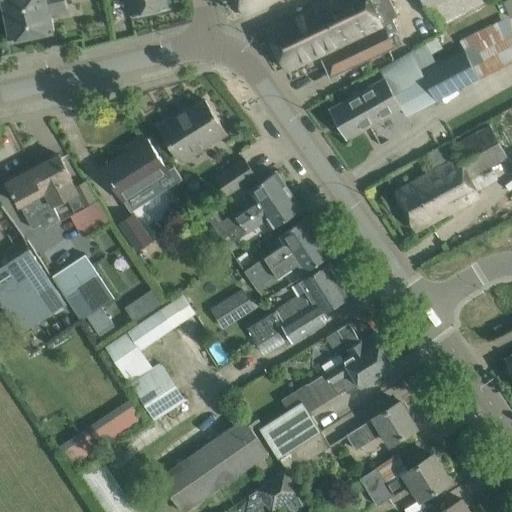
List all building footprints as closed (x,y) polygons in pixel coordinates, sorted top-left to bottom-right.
[(2,0),(11,39),(54,30),(51,16),(66,13),(63,0),(2,0)] [(127,0),(131,16),(168,8),(166,0),(127,0)] [(236,0),(244,16),(274,0),(236,0)] [(392,46),(381,23),(398,15),(390,0),(325,0),(266,28),(286,70),(324,52),(334,74),(392,46)] [(486,1),(485,0),(425,0),(440,26),(486,1)] [(463,47),(461,48),(436,61),(431,53),(442,47),(436,36),(416,47),(416,48),(409,53),(379,69),(385,78),(330,109),(347,137),(401,107),(406,115),(483,76),(511,62),(511,28),(506,16),(459,40),(463,47)] [(179,158),(206,141),(223,130),(225,134),(227,133),(205,100),(179,116),(177,113),(158,125),(179,158)] [(415,230),(433,220),(479,195),(469,176),(511,152),(511,141),(501,121),(452,147),(458,158),(395,192),(415,230)] [(123,200),(151,182),(168,171),(144,134),(127,145),(130,150),(102,168),(123,200)] [(32,168),(53,205),(76,192),(83,206),(95,200),(85,182),(76,187),(58,155),(32,168)] [(256,175),(255,175),(245,159),(216,178),(227,195),(256,175)] [(38,212),(53,205),(32,168),(8,181),(32,228),(43,222),(38,212)] [(215,226),(221,234),(288,188),(276,171),(249,190),(255,199),(215,226)] [(301,208),(288,188),(221,234),(232,251),(237,247),(233,242),(267,218),(273,227),(301,208)] [(71,215),(83,236),(110,221),(98,199),(71,215)] [(134,211),(120,221),(138,247),(152,237),(134,211)] [(278,235),(284,243),(245,270),(252,280),(258,275),(273,266),(319,234),(306,216),(290,227),(278,235)] [(319,234),(273,266),(280,276),(298,263),(304,272),(332,253),(319,234)] [(5,255),(0,258),(0,301),(11,317),(52,290),(22,244),(8,253),(5,255)] [(85,254),(52,276),(81,319),(87,316),(102,306),(114,297),(85,254)] [(306,291),(248,327),(265,354),(285,341),(287,344),(292,341),(293,341),(326,320),(321,313),(335,305),(337,309),(350,301),(348,297),(349,296),(328,262),(300,280),(306,291)] [(252,280),(259,290),(265,286),(258,275),(252,280)] [(127,303),(134,317),(161,302),(154,289),(127,303)] [(254,310),(241,290),(234,294),(247,315),(254,310)] [(102,306),(87,316),(99,335),(115,325),(102,306)] [(162,310),(107,346),(155,419),(186,399),(161,362),(153,368),(141,350),(174,328),(162,310)] [(351,355),(325,372),(339,393),(345,389),(347,393),(360,385),(361,386),(376,376),(393,365),(376,339),(364,347),(360,341),(349,323),(337,331),(349,348),(347,349),(351,355)] [(288,410),(262,427),(281,458),(322,431),(310,413),(310,412),(321,405),(307,383),(281,400),(288,410)] [(77,462),(144,420),(131,399),(64,442),(77,462)] [(391,442),(399,438),(416,427),(400,401),(347,434),(356,449),(385,432),(391,442)] [(242,420),(159,478),(182,511),(265,453),(242,420)] [(331,445),(322,431),(281,458),(290,472),(331,445)] [(377,467),(359,479),(348,486),(354,495),(365,488),(377,507),(411,485),(420,499),(450,480),(433,454),(404,473),(405,473),(388,484),(377,467)] [(138,511),(100,456),(75,473),(101,511),(138,511)] [(272,511),(302,492),(285,468),(255,489),(257,490),(249,496),(246,511),(252,511),(265,503),(271,511),(272,511)] [(246,511),(249,496),(226,511),(246,511)] [(474,511),(473,511),(469,511),(461,499),(440,511),(436,511),(431,503),(417,511),(474,511)]
